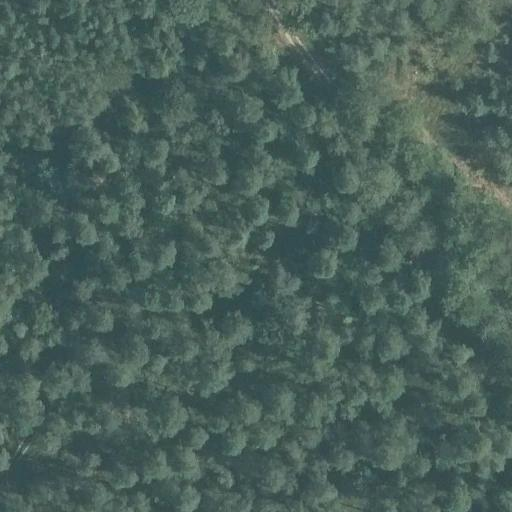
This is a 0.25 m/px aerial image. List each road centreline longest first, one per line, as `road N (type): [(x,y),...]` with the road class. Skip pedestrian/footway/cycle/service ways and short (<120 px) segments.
road 1 (track): [(511,320),(262,0)]
road 2 (track): [(270,14),(0,155)]
